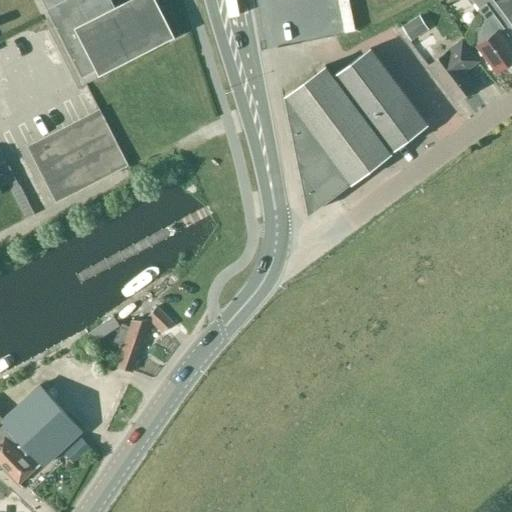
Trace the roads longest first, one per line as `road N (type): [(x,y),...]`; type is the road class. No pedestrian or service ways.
road 1 (secondary): [(88,511),(172,390),(260,285),(275,235)]
road 2 (unclassified): [(275,235),(338,228),(511,101)]
road 3 (secondary): [(275,235),(271,184),(223,0)]
